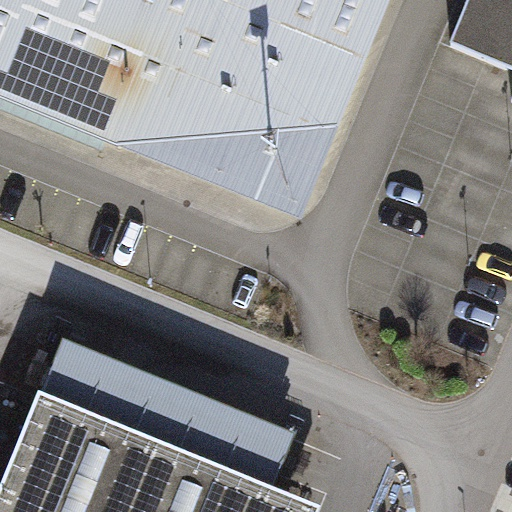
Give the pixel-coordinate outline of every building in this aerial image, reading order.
[(0,0),(0,89),(109,133),(163,0),(0,0)] [(163,0),(109,133),(273,200),(275,203),(307,189),(307,186),(381,0),(163,0)] [(511,0),(471,0),(452,47),(511,71),(511,0)] [(64,344),(41,399),(277,494),(300,440),(64,344)] [(0,511),(269,511),(277,494),(41,399),(0,499),(0,511)] [(319,511),(277,494),(269,511),(319,511)]
